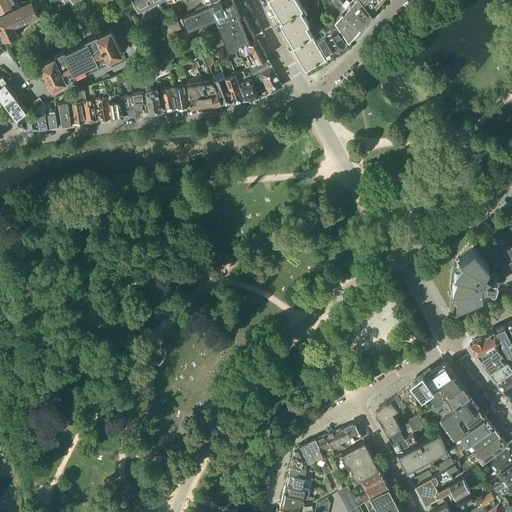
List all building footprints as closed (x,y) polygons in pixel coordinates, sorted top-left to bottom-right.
[(31,0),(30,0),(0,14),(0,31),(4,40),(18,33),(14,26),(38,15),(31,0)] [(15,0),(0,0),(0,13),(18,5),(15,0)] [(45,0),(37,0),(43,10),(46,9),(49,7),(45,0)] [(132,0),(138,12),(161,0),(132,0)] [(240,16),(233,0),(211,0),(209,1),(195,7),(196,10),(182,16),(188,30),(216,18),(228,47),(238,43),(237,41),(246,38),(247,40),(250,39),(255,36),(243,15),(240,16)] [(188,9),(195,7),(209,1),(211,0),(197,0),(186,5),(188,9)] [(270,0),(281,17),(300,7),(302,6),(298,0),(270,0)] [(340,11),(342,12),(360,27),(361,26),(365,22),(365,23),(370,17),(369,16),(373,12),(361,0),(352,0),(347,7),(339,1),(335,6),(340,11)] [(382,0),(364,0),(371,9),(378,0),(381,0),(382,0)] [(49,7),(46,9),(50,17),(55,15),(51,6),(49,7)] [(300,7),(281,17),(279,18),(293,42),(311,32),(306,22),(308,21),(300,7)] [(357,31),(360,27),(342,12),(340,11),(336,16),(333,19),(338,25),(349,40),(351,39),(350,37),(356,30),(357,31)] [(163,36),(181,28),(176,18),(159,26),(163,36)] [(321,28),(324,33),(335,49),(345,42),(336,26),(338,25),(333,19),(328,24),(330,28),(325,31),(323,27),(321,28)] [(111,25),(92,34),(89,25),(54,41),(58,49),(53,52),(39,59),(51,86),(108,58),(123,51),(111,25)] [(326,56),(335,49),(324,33),(321,28),(312,33),(325,56),(326,56)] [(305,68),(325,56),(312,33),(311,32),(293,42),(291,43),(305,68)] [(267,55),(257,35),(225,50),(228,55),(236,51),(239,57),(245,54),(247,59),(244,60),(246,65),(267,55)] [(188,61),(205,54),(203,49),(183,59),(184,69),(190,66),(188,61)] [(249,65),(256,80),(275,71),(267,55),(246,65),(247,66),(249,65)] [(200,66),(198,60),(191,63),(193,69),(200,66)] [(143,70),(146,76),(155,72),(157,71),(154,64),(143,70)] [(224,73),(234,99),(245,97),(239,81),(235,72),(232,64),(228,65),(230,71),(224,73)] [(131,94),(134,113),(146,111),(143,92),(133,94),(132,79),(143,76),(140,65),(126,71),(130,85),(131,94)] [(161,78),(167,75),(171,73),(169,65),(158,71),(161,78)] [(235,72),(239,81),(245,97),(259,95),(258,94),(252,77),(251,77),(250,74),(245,75),(243,69),(235,72)] [(119,95),(122,115),(134,113),(131,94),(130,85),(126,71),(122,72),(127,86),(128,93),(119,95)] [(263,95),(282,85),(275,71),(256,80),(256,81),(263,95)] [(146,91),(149,111),(161,109),(158,85),(150,86),(150,81),(158,77),(155,72),(146,76),(144,77),(146,91)] [(108,73),(102,76),(104,80),(108,77),(111,82),(118,80),(117,75),(110,77),(108,73)] [(212,78),(221,101),(234,99),(224,73),(212,78)] [(0,95),(2,98),(13,89),(8,82),(6,80),(0,84),(0,95)] [(187,85),(190,105),(219,101),(212,81),(187,85)] [(172,87),(175,107),(188,105),(185,84),(172,85),(173,87),(172,87)] [(2,98),(9,107),(25,95),(23,91),(18,95),(17,94),(22,90),(19,85),(13,89),(2,98)] [(82,99),(85,121),(96,119),(94,99),(86,99),(84,86),(80,87),(81,100),(82,99)] [(81,100),(80,87),(76,87),(78,101),(71,102),(74,122),(80,121),(80,122),(84,121),(81,100)] [(160,89),(163,109),(175,107),(172,87),(160,89)] [(111,117),(121,115),(118,94),(112,95),(112,98),(108,98),(111,117)] [(16,117),(25,112),(29,111),(28,108),(21,100),(26,96),(25,95),(9,107),(16,117)] [(40,97),(32,103),(35,107),(44,103),(40,97)] [(95,99),(98,119),(110,117),(107,97),(95,99)] [(58,108),(56,108),(58,125),(72,122),(69,100),(57,102),(58,108)] [(48,126),(58,125),(56,108),(50,109),(50,104),(45,105),(46,110),(45,110),(48,126)] [(36,113),(35,113),(38,128),(48,126),(45,110),(36,111),(36,113)] [(25,112),(27,128),(38,128),(35,113),(30,114),(29,111),(25,112)] [(17,124),(27,128),(25,112),(16,117),(17,117),(18,124),(17,124)] [(453,303),(474,295),(482,292),(481,285),(490,284),(490,285),(491,286),(492,286),(494,286),(495,285),(496,285),(496,284),(497,278),(497,277),(497,276),(496,275),(495,275),(494,275),(493,275),(492,275),(486,271),(489,264),(470,241),(458,254),(451,269),(450,286),(453,303)] [(511,339),(504,325),(495,329),(499,336),(502,341),(501,342),(508,352),(509,351),(510,352),(510,353),(511,352),(511,339)] [(494,340),(499,336),(495,329),(481,336),(482,336),(472,341),(473,343),(471,344),(477,352),(476,352),(477,353),(488,347),(490,349),(497,344),(494,340)] [(488,347),(477,353),(489,370),(503,360),(502,358),(505,356),(509,353),(508,352),(501,342),(497,344),(490,349),(488,347)] [(165,348),(156,343),(149,355),(159,360),(159,359),(161,357),(163,356),(164,354),(164,351),(164,350),(165,348)] [(489,370),(496,379),(511,367),(511,352),(510,353),(510,352),(505,356),(502,358),(503,360),(489,370)] [(427,390),(434,386),(433,385),(453,371),(446,362),(443,362),(432,369),(429,367),(411,381),(421,394),(427,390)] [(511,367),(496,379),(502,388),(511,380),(511,367)] [(464,387),(462,384),(453,371),(433,385),(434,386),(427,390),(437,404),(464,387)] [(511,380),(502,388),(509,396),(511,393),(511,380)] [(409,383),(404,387),(413,399),(418,396),(421,394),(411,381),(409,383)] [(404,387),(403,388),(397,393),(406,403),(413,399),(404,387)] [(437,416),(470,394),(464,387),(437,404),(431,408),(437,416)] [(390,398),(397,408),(398,409),(406,403),(397,393),(390,398)] [(440,416),(453,434),(464,426),(460,420),(464,417),(463,417),(478,405),(470,394),(437,416),(438,418),(440,416)] [(399,428),(399,427),(400,426),(392,411),(397,408),(390,398),(387,401),(386,400),(376,408),(375,412),(382,425),(383,424),(388,434),(399,428)] [(460,420),(464,426),(483,412),(478,405),(463,417),(464,417),(460,420)] [(494,426),(483,412),(464,426),(453,434),(454,435),(455,435),(452,437),(461,450),(470,443),(494,426)] [(414,430),(426,423),(419,413),(407,420),(413,430),(414,430)] [(352,423),(344,426),(351,440),(361,436),(358,429),(355,424),(352,423)] [(342,443),(351,440),(344,426),(335,429),(342,443)] [(475,449),(477,448),(478,450),(500,435),(494,426),(470,443),(475,449)] [(388,434),(393,443),(404,436),(399,428),(388,434)] [(342,443),(335,429),(325,433),(334,451),(343,447),(342,443)] [(413,430),(404,436),(393,443),(397,451),(418,439),(414,430),(413,430)] [(446,447),(437,431),(398,452),(406,468),(446,447)] [(324,456),(334,451),(325,433),(315,437),(324,456)] [(481,460),(505,442),(500,435),(478,450),(477,448),(475,449),(465,456),(469,461),(477,455),(481,460)] [(315,437),(307,441),(299,444),(305,458),(308,462),(324,456),(315,437)] [(355,479),(359,477),(378,467),(364,440),(341,452),(345,461),(348,460),(353,469),(351,471),(355,479)] [(292,455),(305,458),(299,444),(297,445),(294,448),(292,455)] [(496,471),(511,459),(511,450),(508,445),(487,460),(496,471)] [(305,458),(292,455),(289,465),(312,470),(313,469),(306,468),(308,463),(308,462),(305,458)] [(328,458),(335,473),(331,474),(338,489),(348,484),(347,482),(344,484),(342,480),(341,481),(336,472),(339,471),(332,455),(328,458)] [(451,457),(436,464),(439,470),(454,463),(451,457)] [(507,481),(511,477),(511,461),(499,472),(503,478),(492,485),(494,490),(500,486),(507,481)] [(432,474),(415,484),(425,503),(425,504),(447,492),(442,483),(453,476),(450,472),(458,468),(455,462),(433,474),(432,474)] [(312,470),(289,465),(287,473),(307,477),(310,478),(312,470)] [(359,477),(365,487),(384,477),(379,467),(378,467),(359,477)] [(412,480),(414,484),(432,474),(429,468),(414,476),(415,478),(412,480)] [(447,492),(451,498),(469,487),(466,481),(475,476),(472,470),(463,475),(454,479),(453,476),(442,483),(447,492)] [(307,477),(287,473),(285,482),(302,486),(305,486),(307,477)] [(388,485),(384,477),(365,487),(367,491),(361,494),(364,498),(388,485)] [(511,489),(511,477),(507,481),(500,486),(494,490),(499,497),(505,494),(511,489)] [(302,486),(285,482),(283,490),(300,494),(302,486)] [(337,490),(340,496),(351,490),(348,485),(337,490)] [(402,511),(388,485),(364,498),(365,501),(371,498),(375,506),(369,509),(371,511),(402,511)] [(460,492),(467,504),(477,499),(469,487),(460,492)] [(283,490),(279,505),(293,503),(293,502),(297,501),(300,502),(302,495),(300,494),(283,490)] [(353,495),(351,490),(340,496),(343,501),(353,495)] [(481,506),(495,498),(491,491),(477,499),(481,506)] [(425,504),(429,510),(446,501),(451,498),(447,492),(425,504)] [(457,509),(467,504),(460,492),(451,498),(457,509)] [(506,511),(511,511),(511,501),(510,502),(505,494),(499,497),(501,501),(500,501),(506,511)] [(154,511),(155,502),(149,501),(150,496),(141,495),(140,497),(139,505),(139,510),(132,510),(132,511),(154,511)] [(343,501),(346,506),(356,500),(353,495),(343,501)] [(330,502),(327,496),(318,501),(330,504),(330,502)] [(349,511),(359,505),(356,500),(346,506),(349,511)] [(318,501),(317,507),(328,510),(330,504),(318,501)] [(456,511),(455,511),(452,511),(446,501),(429,510),(429,511),(456,511)] [(506,511),(500,501),(491,506),(495,511),(506,511)]
